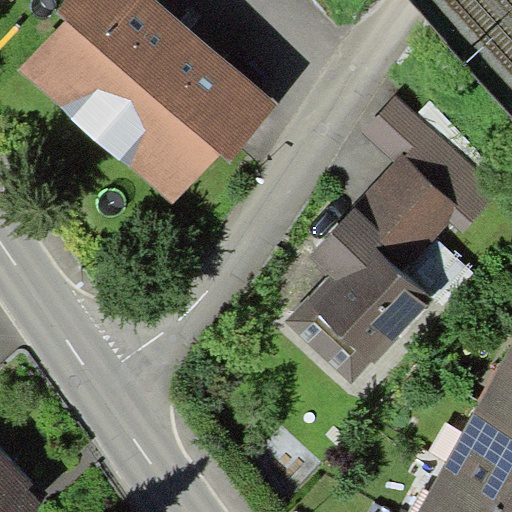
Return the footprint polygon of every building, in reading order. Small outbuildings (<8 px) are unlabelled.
[(20,69),(173,204),(221,154),(230,161),(278,103),(158,0),(66,0),(56,12),(66,20),(20,69)] [(502,191),(396,96),(362,131),(395,162),(402,155),(460,208),(448,220),(463,234),(502,191)] [(285,321),(352,384),(372,361),(375,364),(435,299),(405,274),(435,238),(448,220),(460,208),(402,155),(395,162),(310,257),(329,276),(285,321)] [(443,306),(474,271),(435,238),(405,274),(435,299),(443,306)] [(511,343),(482,397),(511,413),(511,343)] [(511,413),(482,397),(446,462),(511,499),(511,413)] [(0,456),(30,487),(35,483),(0,446),(0,456)] [(0,511),(34,511),(44,503),(30,487),(0,456),(0,511)] [(511,511),(511,499),(446,462),(417,511),(511,511)]
